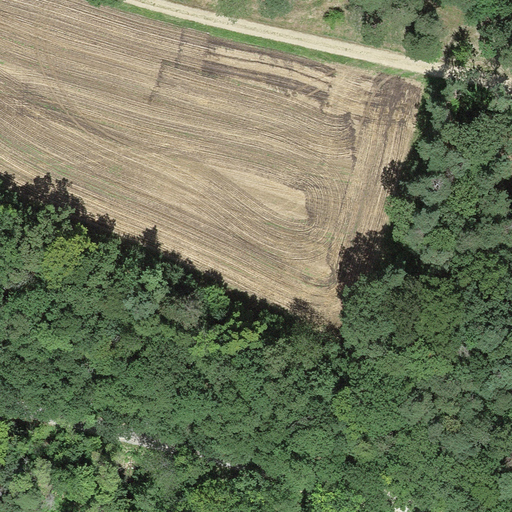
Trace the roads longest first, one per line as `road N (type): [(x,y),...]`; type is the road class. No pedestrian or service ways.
road 1 (track): [(0,404),(420,511)]
road 2 (track): [(128,0),(511,87)]
